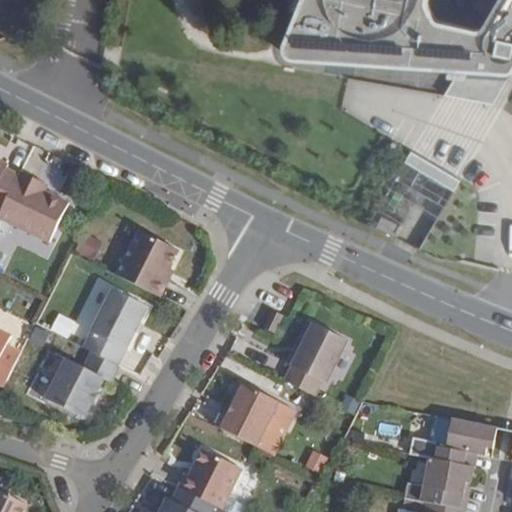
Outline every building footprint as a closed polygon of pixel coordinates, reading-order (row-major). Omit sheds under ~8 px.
[(511,0),(306,0),(284,62),(307,65),(413,69),(496,72),(511,72),(511,0)] [(0,161),(0,211),(1,212),(19,176),(6,169),(8,165),(0,161)] [(424,182),(428,174),(416,170),(407,192),(433,206),(441,188),(424,182)] [(1,212),(0,214),(0,218),(50,243),(69,204),(45,192),(48,186),(21,172),(1,212)] [(140,231),(117,276),(160,297),(168,282),(165,280),(170,269),(179,251),(140,231)] [(84,234),(76,252),(95,262),(104,243),(84,234)] [(170,269),(165,280),(168,282),(174,271),(170,269)] [(114,290),(85,349),(93,353),(118,366),(126,349),(127,349),(148,307),(114,290)] [(283,317),(273,312),(264,330),(274,334),(283,317)] [(66,338),(73,320),(56,313),(49,332),(66,338)] [(293,368),(286,382),(315,397),(322,383),(326,385),(348,342),(310,323),(301,340),(306,342),(302,351),(297,349),(288,366),(293,368)] [(51,334),(37,327),(31,340),(45,347),(51,334)] [(0,384),(5,387),(21,353),(7,347),(12,337),(0,331),(0,384)] [(301,340),(297,349),(302,351),(306,342),(301,340)] [(85,419),(105,380),(112,383),(120,366),(118,366),(93,353),(85,369),(68,360),(48,401),(85,419)] [(238,382),(223,413),(229,416),(244,385),(238,382)] [(223,413),(216,427),(258,448),(258,447),(274,455),(295,412),(280,404),(280,403),(244,385),(229,416),(223,413)] [(446,444),(451,420),(434,416),(429,441),(446,444)] [(464,467),(466,454),(476,456),(485,458),(486,449),(493,449),(498,429),(451,420),(446,444),(429,441),(414,437),(410,456),(429,460),(434,461),(464,467)] [(186,474),(179,488),(216,507),(223,510),(243,470),(204,450),(191,476),(186,474)] [(329,461),(314,454),(307,467),(322,474),(329,461)] [(466,454),(464,467),(474,469),(476,456),(466,454)] [(463,497),(465,483),(471,484),(474,469),(464,467),(434,461),(429,460),(423,487),(408,484),(405,499),(426,504),(455,509),(458,496),(463,497)] [(458,496),(455,509),(466,511),(471,484),(465,483),(463,497),(458,496)] [(213,511),(216,507),(179,488),(173,501),(167,511),(213,511)] [(0,511),(25,511),(29,506),(0,491),(0,511)] [(168,499),(161,511),(167,511),(173,501),(168,499)]
